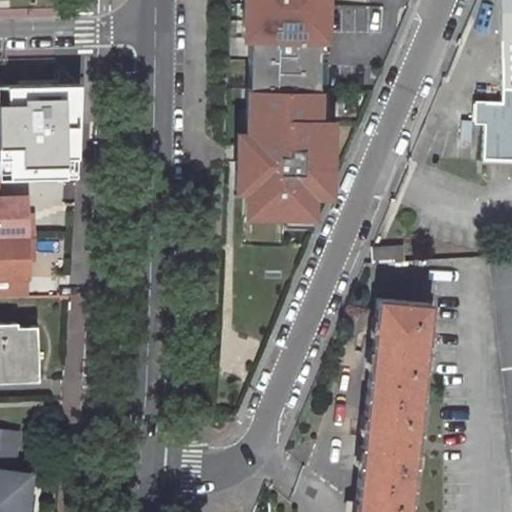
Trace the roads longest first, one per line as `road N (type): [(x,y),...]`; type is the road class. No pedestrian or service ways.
road 1 (unclassified): [(443,0),(256,445),(213,471),(139,468)]
road 2 (tertiary): [(139,468),(155,29)]
road 3 (unknown): [(297,479),(359,310)]
road 4 (unclassified): [(155,29),(0,32)]
road 5 (unknown): [(369,177),(511,194)]
